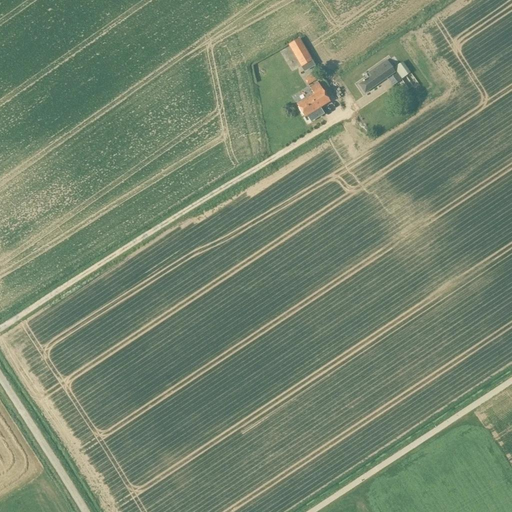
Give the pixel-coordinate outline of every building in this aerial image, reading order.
[(289,46),(301,67),(304,72),(315,66),(312,60),(300,39),(289,46)] [(386,79),(383,75),(378,67),(369,73),(371,76),(359,85),(364,93),(386,79)] [(383,75),(386,79),(399,97),(409,90),(414,86),(407,75),(402,79),(394,68),(383,75)] [(308,86),(317,80),(313,74),(304,79),(308,86)] [(315,120),(321,116),(317,109),(320,107),(330,101),(319,83),(310,88),(314,94),(297,105),(305,117),(307,116),(310,113),(315,120)]
